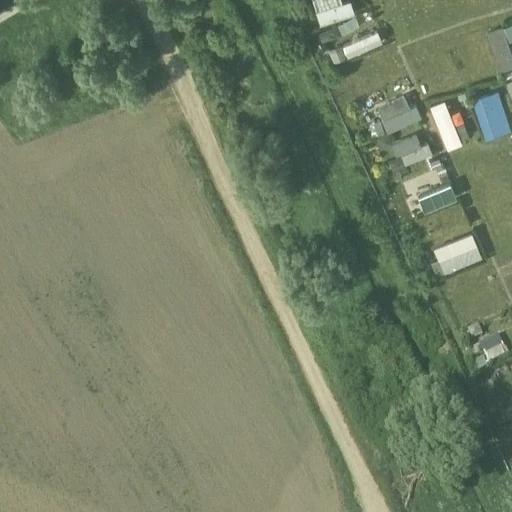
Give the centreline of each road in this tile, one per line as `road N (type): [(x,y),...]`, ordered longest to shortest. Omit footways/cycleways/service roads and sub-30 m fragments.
road 1 (track): [(237,0),(320,157),(484,511)]
road 2 (track): [(146,0),(378,511)]
